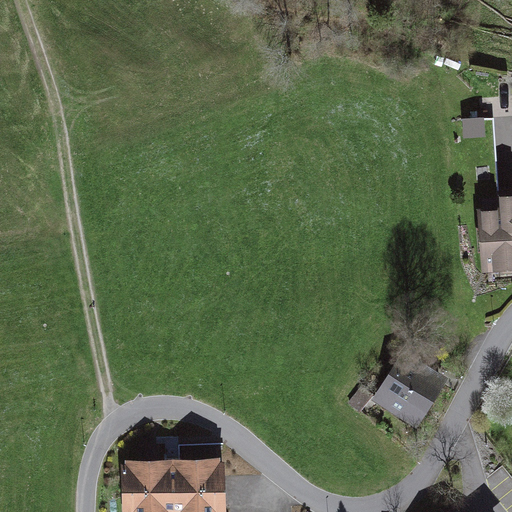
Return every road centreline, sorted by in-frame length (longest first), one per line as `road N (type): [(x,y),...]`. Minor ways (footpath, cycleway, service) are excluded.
road 1 (track): [(20,0),(70,130),(114,428)]
road 2 (residential): [(85,511),(89,467),(103,439),(129,418),(162,409),(227,432),(343,511)]
road 3 (residential): [(377,511),(418,486),(511,319)]
